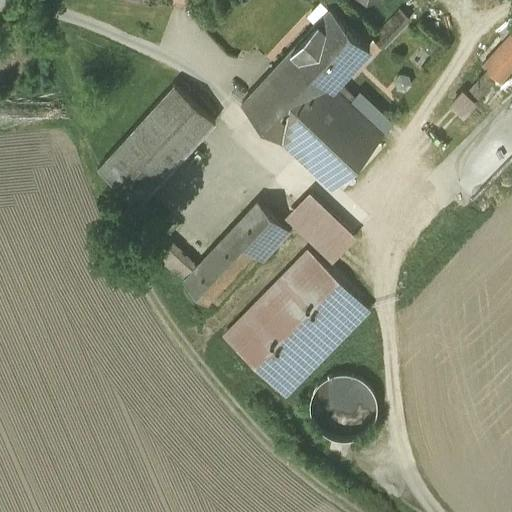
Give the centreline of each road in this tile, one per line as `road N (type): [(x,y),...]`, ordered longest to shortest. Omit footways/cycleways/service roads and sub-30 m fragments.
road 1 (track): [(53,14),(89,169),(157,307),(253,424),(356,511)]
road 2 (unclassified): [(227,102),(182,61),(155,49),(24,1),(0,6)]
road 3 (track): [(400,147),(475,31),(511,5)]
